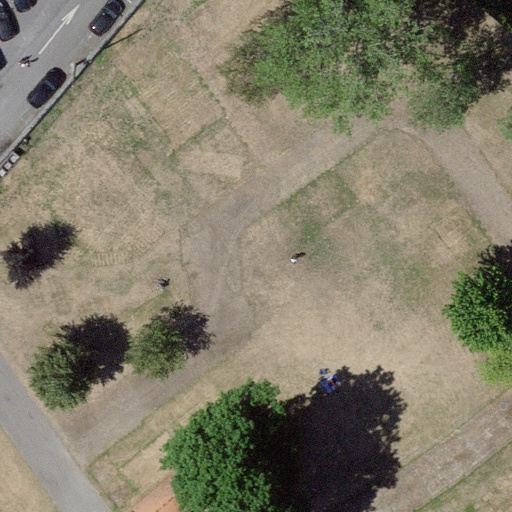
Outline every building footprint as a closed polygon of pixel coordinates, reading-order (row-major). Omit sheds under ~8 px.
[(210,0),(189,18),(224,58),(292,0),(210,0)] [(118,87),(192,146),(231,97),(156,39),(118,87)] [(172,113),(17,110),(15,254),(170,257),(172,113)] [(200,396),(111,469),(146,511),(200,511),(206,508),(182,480),(234,437),(200,396)] [(498,511),(511,511),(511,466),(482,490),(498,511)]
